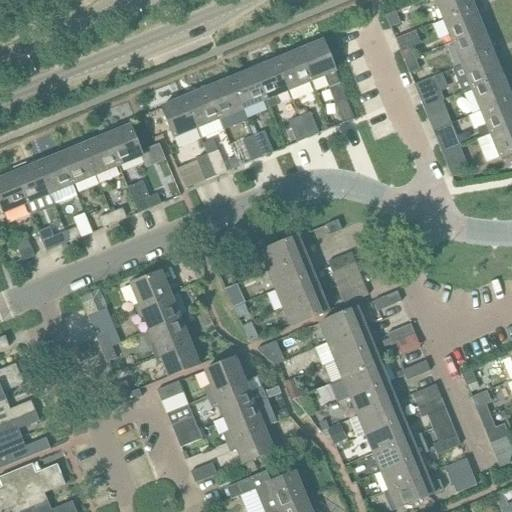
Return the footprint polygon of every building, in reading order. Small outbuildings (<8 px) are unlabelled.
[(435,0),(443,20),(478,6),(475,0),(435,0)] [(442,48),(483,31),(477,17),(482,15),(478,6),(443,20),(453,43),(442,47),(442,48)] [(386,16),(391,28),(401,24),(396,12),(386,16)] [(463,67),(497,53),(493,43),(488,45),(483,31),(442,48),(451,70),(462,66),(463,67)] [(312,81),(334,72),(335,72),(323,42),(309,48),(307,43),(298,47),(312,81)] [(289,91),(312,81),(298,47),(297,47),(299,52),(285,57),(284,53),(275,56),(289,91)] [(405,63),(415,59),(410,47),(400,51),(405,63)] [(472,90),(502,78),(496,63),(500,61),(497,53),(463,67),(468,79),(458,83),(462,93),(472,89),(472,90)] [(276,96),(289,91),(275,56),(265,60),(267,65),(254,70),(266,100),(269,109),(279,105),(276,96)] [(405,63),(410,74),(420,70),(415,59),(405,63)] [(243,110),(266,100),(254,70),(240,76),(238,71),(229,75),(243,110)] [(220,119),(243,110),(229,75),(219,79),(221,84),(207,89),(220,119)] [(424,110),(442,102),(442,101),(444,101),(434,77),(414,85),(424,110)] [(481,112),(511,99),(511,89),(511,88),(507,90),(502,78),(472,90),(481,112)] [(219,119),(220,119),(207,89),(194,95),(192,90),(183,94),(197,129),(201,139),(224,130),(219,119)] [(173,138),(197,129),(183,94),(174,98),(175,103),(161,109),(173,138)] [(343,124),(354,120),(346,98),(335,103),(343,124)] [(511,126),(511,99),(481,112),(486,125),(477,129),(481,139),(491,135),(491,136),(511,126)] [(428,120),(447,113),(442,102),(424,110),(428,120)] [(308,139),(319,134),(310,113),(299,117),(308,139)] [(297,143),(308,139),(299,117),(288,122),(297,143)] [(120,131),(107,136),(119,166),(149,154),(141,135),(134,138),(128,122),(118,126),(120,131)] [(500,158),(511,153),(511,126),(491,136),(500,158)] [(262,158),(273,153),(264,132),(254,136),(262,158)] [(96,176),(119,166),(107,136),(93,142),(91,137),(82,141),(96,176)] [(251,162),(262,158),(254,136),(242,141),(251,162)] [(443,155),(460,148),(455,136),(438,143),(443,155)] [(73,185),(96,176),(82,141),(72,145),(74,150),(61,155),(73,185)] [(447,166),(457,162),(465,159),(460,148),(443,155),(447,166)] [(217,176),(227,172),(218,150),(208,155),(217,176)] [(50,194),(73,185),(61,155),(47,161),(45,156),(36,160),(50,194)] [(205,181),(217,176),(208,155),(196,159),(205,181)] [(27,204),(50,194),(36,160),(26,164),(28,169),(15,174),(27,204)] [(0,205),(3,214),(27,204),(15,174),(1,180),(0,177),(0,205)] [(157,195),(149,198),(143,182),(128,188),(138,214),(161,205),(157,195)] [(115,224),(127,219),(123,209),(111,214),(115,224)] [(103,228),(115,224),(111,214),(99,218),(103,228)] [(330,236),(342,231),(338,221),(326,226),(330,236)] [(70,242),(81,238),(77,228),(66,232),(70,242)] [(57,247),(70,242),(66,232),(53,237),(57,247)] [(268,272),(305,257),(297,237),(260,252),(268,272)] [(23,262),(35,257),(31,247),(19,252),(23,262)] [(343,268),(355,263),(351,253),(339,258),(343,268)] [(276,291),(313,276),(305,257),(268,272),(276,291)] [(332,273),(343,268),(339,258),(328,263),(332,273)] [(171,269),(131,285),(137,300),(132,301),(136,311),(170,297),(165,284),(176,279),(171,269)] [(283,309),(321,294),(313,276),(276,291),(283,309)] [(357,301),(369,296),(365,286),(353,291),(357,301)] [(390,307),(401,302),(397,292),(385,297),(390,307)] [(291,328),(328,313),(321,294),(283,309),(291,328)] [(150,332),(180,320),(170,297),(136,311),(139,320),(144,318),(150,332)] [(385,297),(373,302),(377,312),(390,307),(385,297)] [(83,305),(88,317),(98,313),(93,301),(83,305)] [(327,343),(365,328),(357,309),(320,324),(327,343)] [(154,357),(189,342),(180,320),(150,332),(155,345),(151,347),(154,357)] [(399,329),(403,340),(415,335),(411,325),(399,329)] [(335,363),(373,347),(365,328),(327,343),(335,363)] [(399,329),(387,334),(392,345),(403,340),(399,329)] [(102,351),(112,347),(107,335),(97,340),(102,351)] [(0,351),(9,348),(5,337),(0,338),(0,351)] [(169,378),(199,366),(189,342),(154,357),(158,366),(163,364),(169,378)] [(275,343),(256,350),(262,356),(274,367),(284,362),(275,343)] [(102,351),(107,363),(117,359),(112,347),(102,351)] [(343,381),(380,366),(373,347),(335,363),(343,381)] [(210,398),(245,384),(235,359),(205,371),(211,386),(206,388),(210,398)] [(419,376),(430,372),(426,362),(414,366),(419,376)] [(0,382),(20,374),(16,364),(0,370),(0,382)] [(351,399),(388,383),(380,366),(343,381),(351,399)] [(407,381),(419,376),(414,366),(403,371),(407,381)] [(462,375),(467,387),(477,383),(472,371),(462,375)] [(0,382),(0,404),(7,402),(3,393),(24,385),(20,374),(0,382)] [(121,397),(131,393),(126,382),(116,386),(121,397)] [(157,391),(162,402),(183,393),(178,382),(157,391)] [(358,418),(395,403),(388,383),(351,399),(358,418)] [(261,389),(249,393),(245,384),(210,398),(214,406),(218,404),(224,418),(262,403),(267,401),(261,389)] [(435,385),(412,395),(418,408),(429,403),(433,413),(445,409),(435,385)] [(142,398),(142,397),(139,390),(131,393),(121,397),(124,405),(142,398)] [(7,402),(0,404),(0,426),(35,412),(31,401),(10,410),(7,402)] [(276,424),(267,401),(262,403),(224,418),(230,432),(225,433),(229,443),(264,429),(263,429),(276,424)] [(366,437),(403,421),(395,403),(358,418),(366,437)] [(422,418),(433,413),(429,403),(418,408),(422,418)] [(481,422),(491,418),(486,405),(476,410),(481,422)] [(282,411),(279,416),(281,420),(288,417),(285,409),(282,411)] [(0,447),(22,439),(18,430),(39,422),(35,412),(0,426),(0,447)] [(176,438),(198,429),(193,418),(172,426),(176,438)] [(504,425),(495,428),(491,418),(481,422),(490,444),(509,436),(504,425)] [(373,455),(411,440),(410,439),(403,421),(366,437),(373,455)] [(176,438),(181,448),(202,440),(198,429),(176,438)] [(264,429),(229,443),(233,452),(237,450),(243,464),(273,452),(264,429)] [(411,440),(373,455),(381,473),(418,458),(428,453),(421,435),(410,439),(411,440)] [(449,451),(460,446),(456,436),(445,440),(449,451)] [(510,464),(505,452),(511,449),(511,443),(509,436),(490,444),(500,468),(510,464)] [(0,469),(51,449),(46,438),(25,447),(22,439),(0,447),(0,469)] [(437,455),(449,451),(445,440),(433,445),(437,455)] [(389,492),(426,477),(418,458),(381,473),(389,492)] [(191,472),(195,484),(217,475),(212,464),(191,472)] [(0,500),(61,476),(57,465),(36,474),(33,465),(0,477),(0,482),(2,487),(0,487),(0,500)] [(264,511),(276,511),(306,500),(295,473),(271,483),(267,472),(226,488),(231,500),(255,490),(264,511)] [(12,511),(24,511),(48,502),(44,494),(65,485),(61,476),(0,500),(0,511),(10,508),(12,511)] [(426,477),(384,494),(391,511),(443,491),(439,481),(429,485),(426,477)] [(474,478),(454,486),(457,494),(477,486),(474,478)] [(310,511),(306,500),(276,511),(310,511)] [(48,502),(24,511),(76,511),(72,502),(51,511),(48,502)]
